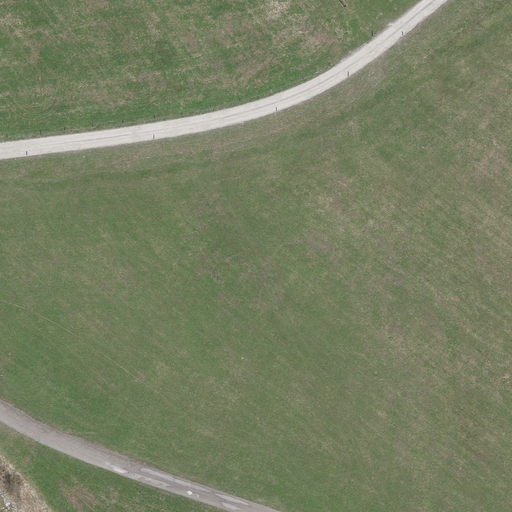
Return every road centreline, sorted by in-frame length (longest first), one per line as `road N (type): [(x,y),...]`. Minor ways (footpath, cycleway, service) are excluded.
road 1 (track): [(0,154),(243,119),(334,82),(440,0)]
road 2 (track): [(245,511),(82,452),(0,410)]
